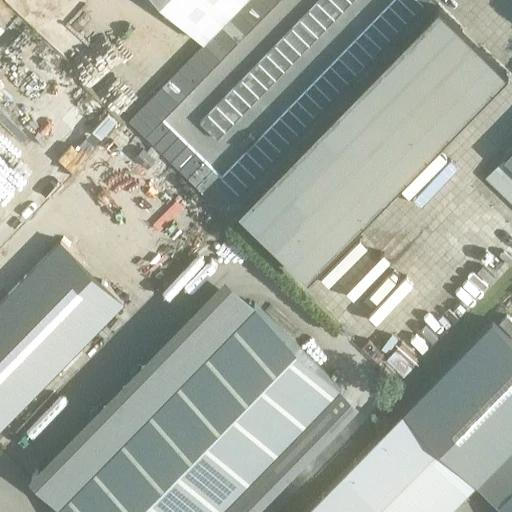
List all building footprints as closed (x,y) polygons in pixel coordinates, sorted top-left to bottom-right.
[(243,0),(161,0),(203,41),(243,0)] [(245,0),(237,8),(254,25),(263,17),(245,0)] [(245,0),(263,17),(271,8),(262,0),(245,0)] [(331,0),(319,0),(317,2),(334,19),(342,10),(331,0)] [(331,0),(342,10),(351,2),(348,0),(331,0)] [(406,22),(414,13),(400,0),(393,0),(389,5),(406,22)] [(417,0),(400,0),(414,13),(423,5),(417,0)] [(484,39),(511,10),(501,0),(473,29),(484,39)] [(317,2),(308,11),(326,28),(334,19),(317,2)] [(389,5),(380,14),(397,31),(406,22),(389,5)] [(437,6),(242,206),(310,272),(505,73),(437,6)] [(229,17),(246,34),(254,25),(237,8),(229,17)] [(317,36),(326,28),(308,11),(300,19),(317,36)] [(389,39),(397,31),(380,14),(372,22),(389,39)] [(229,17),(220,25),(238,42),(246,34),(229,17)] [(300,19),(292,28),(309,45),(317,36),(300,19)] [(372,22),(363,31),(381,48),(389,39),(372,22)] [(212,34),(229,51),(238,42),(220,25),(212,34)] [(301,53),(309,45),(292,28),(283,37),(301,53)] [(372,56),(381,48),(363,31),(355,40),(372,56)] [(212,34),(204,43),(221,59),(229,51),(212,34)] [(283,37),(275,45),(292,62),(301,53),(283,37)] [(355,40),(347,48),(364,65),(372,56),(355,40)] [(195,51),(212,68),(221,59),(204,43),(195,51)] [(284,71),(292,62),(275,45),(267,54),(284,71)] [(356,74),(364,65),(347,48),(338,57),(356,74)] [(195,51),(187,60),(204,77),(212,68),(195,51)] [(267,54),(258,62),(275,79),(284,71),(267,54)] [(338,57),(330,65),(347,82),(356,74),(338,57)] [(178,68),(196,85),(204,77),(187,60),(178,68)] [(267,88),(275,79),(258,62),(250,71),(267,88)] [(339,91),(347,82),(330,65),(322,74),(339,91)] [(178,68),(170,77),(187,94),(196,85),(178,68)] [(250,71),(241,80),(259,96),(267,88),(250,71)] [(322,74),(313,83),(330,99),(339,91),(322,74)] [(162,86),(179,102),(187,94),(170,77),(162,86)] [(250,105),(259,96),(241,80),(233,88),(250,105)] [(322,108),(330,99),(313,83),(305,91),(322,108)] [(162,86),(153,94),(170,111),(179,102),(162,86)] [(233,88),(225,97),(242,114),(250,105),(233,88)] [(305,91),(296,100),(314,117),(322,108),(305,91)] [(146,137),(162,119),(170,111),(153,94),(128,120),(146,137)] [(233,122),(242,114),(225,97),(216,105),(233,122)] [(305,125),(314,117),(296,100),(288,108),(305,125)] [(216,105),(208,114),(225,131),(233,122),(216,105)] [(288,108),(280,117),(297,134),(305,125),(288,108)] [(217,139),(225,131),(208,114),(200,123),(217,139)] [(289,142),(297,134),(280,117),(271,125),(289,142)] [(146,137),(154,145),(171,128),(162,119),(146,137)] [(271,125),(263,134),(280,151),(289,142),(271,125)] [(171,128),(154,145),(163,154),(179,136),(171,128)] [(272,159),(280,151),(263,134),(255,143),(272,159)] [(163,154),(171,162),(188,145),(179,136),(163,154)] [(255,143),(246,151),(263,168),(272,159),(255,143)] [(188,145),(171,162),(180,170),(196,153),(188,145)] [(511,148),(488,173),(511,196),(511,148)] [(255,177),(263,168),(246,151),(238,160),(255,177)] [(180,170),(188,179),(205,161),(196,153),(180,170)] [(238,160),(229,168),(247,185),(255,177),(238,160)] [(205,161),(188,179),(197,187),(214,170),(205,161)] [(221,211),(247,185),(229,168),(221,177),(204,194),(221,211)] [(197,187),(204,194),(221,177),(214,170),(197,187)] [(398,376),(478,289),(449,263),(458,254),(427,226),(339,323),(398,376)] [(0,301),(0,427),(123,301),(60,240),(0,301)] [(218,511),(340,387),(254,303),(57,505),(64,511),(218,511)] [(511,320),(506,315),(499,322),(511,334),(511,320)] [(511,511),(511,339),(492,320),(404,410),(508,511),(511,511)] [(445,511),(475,481),(403,411),(304,511),(445,511)]
